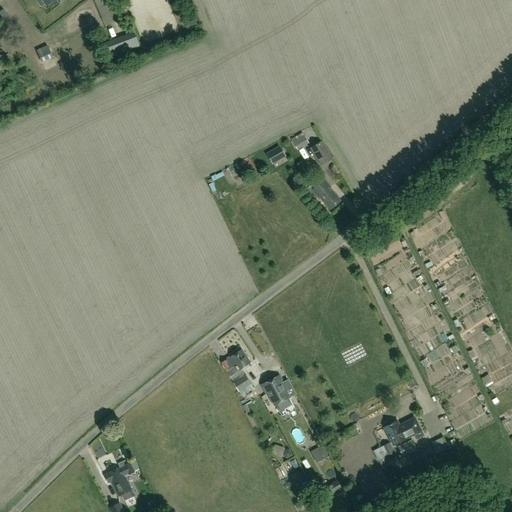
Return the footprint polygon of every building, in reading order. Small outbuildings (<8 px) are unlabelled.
[(116,55),(139,47),(134,32),(111,41),(116,55)] [(308,141),(303,132),(292,139),(297,148),(308,141)] [(312,150),(320,166),(333,159),(323,140),(310,148),(312,150)] [(285,154),(279,145),(267,153),(272,162),(285,154)] [(221,179),(233,174),(231,169),(219,174),(221,179)] [(340,202),(329,188),(331,186),(324,179),(310,190),(317,198),(318,197),(330,211),(340,202)] [(221,364),(230,377),(242,396),(254,388),(242,370),(250,364),(241,350),(221,364)] [(280,376),(261,386),(266,395),(267,394),(274,406),(278,412),(292,404),(289,398),(283,386),(284,385),(280,376)] [(406,382),(409,388),(416,385),(413,378),(406,382)] [(384,428),(393,446),(406,439),(414,435),(416,440),(423,436),(414,418),(399,426),(397,421),(384,428)] [(412,440),(397,447),(405,461),(419,454),(412,440)] [(381,465),(397,457),(389,442),(382,446),(387,456),(379,460),(381,465)] [(292,456),(289,450),(283,451),(281,455),(285,460),(292,456)] [(327,456),(324,451),(319,454),(322,459),(327,456)] [(134,473),(130,463),(107,474),(107,475),(104,476),(108,483),(111,482),(114,489),(118,496),(132,490),(128,483),(125,477),(128,475),(128,476),(134,473)] [(327,497),(342,489),(337,480),(322,488),(327,497)] [(298,511),(310,505),(308,502),(305,502),(303,498),(299,500),(301,504),(300,507),(296,509),(298,511)] [(124,511),(120,502),(109,507),(110,511),(124,511)]
